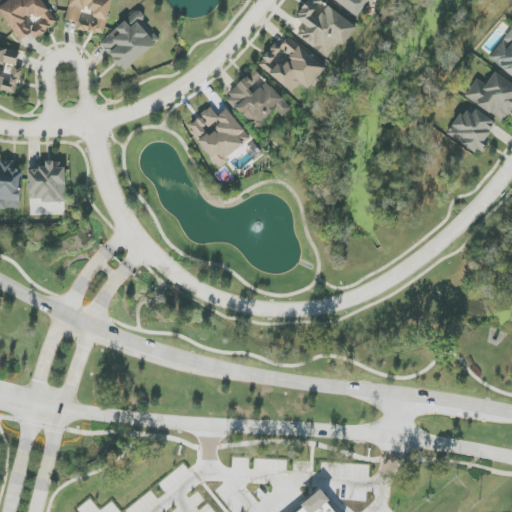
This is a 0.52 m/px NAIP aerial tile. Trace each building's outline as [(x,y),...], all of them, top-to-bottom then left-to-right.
[(34,38),(57,24),(41,0),(9,0),(0,6),(0,9),(20,41),(31,34),(34,38)] [(104,36),(112,0),(70,0),(66,20),(80,23),(78,30),(104,36)] [(328,58),(338,44),(344,47),(358,27),(324,4),(325,3),(320,0),(308,0),(296,19),(303,23),(295,35),(328,58)] [(333,0),(358,17),(369,0),(333,0)] [(100,43),(124,72),(156,44),(139,23),(146,18),(139,10),(100,43)] [(511,76),(511,31),(510,30),(489,61),(511,76)] [(259,64),(291,94),(301,83),(308,89),(326,69),(286,34),(259,64)] [(0,89),(16,93),(22,68),(17,67),(20,52),(0,47),(0,89)] [(292,109),(256,70),(227,96),(256,128),(276,110),(283,117),(292,109)] [(477,79),(465,97),(503,122),(511,109),(511,83),(495,72),(486,85),(477,79)] [(228,109),(218,116),(211,108),(187,126),(219,168),(228,161),(226,158),(251,140),(228,109)] [(447,135),(478,155),(497,124),(475,110),(472,115),(464,109),(447,135)] [(0,208),(21,209),(22,170),(14,170),(14,161),(0,161),(0,170),(0,208)] [(64,162),(45,162),(45,169),(28,169),(29,201),(64,201),(64,162)] [(336,511),(323,494),(299,511),(336,511)]
